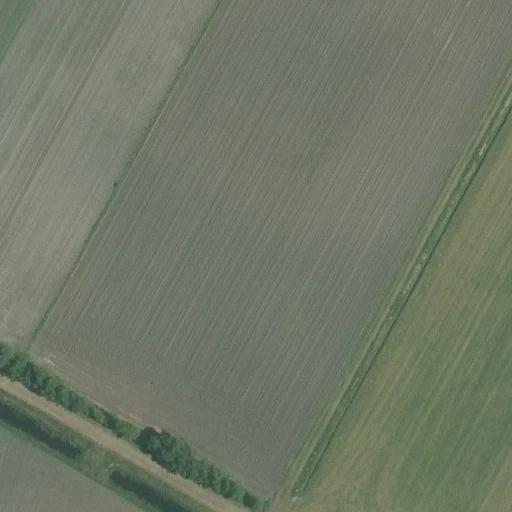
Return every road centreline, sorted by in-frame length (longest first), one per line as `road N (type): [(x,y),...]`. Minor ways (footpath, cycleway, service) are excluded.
road 1 (track): [(277,511),(511,77)]
road 2 (track): [(0,380),(223,511)]
